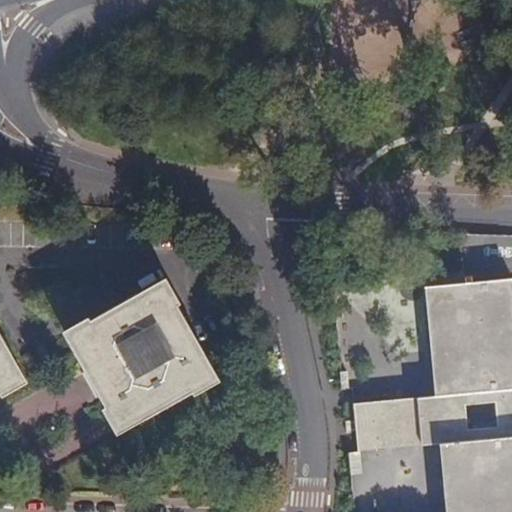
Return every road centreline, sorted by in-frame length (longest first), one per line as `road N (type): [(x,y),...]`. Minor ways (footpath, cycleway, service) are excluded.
road 1 (residential): [(305,511),(313,442),(256,204)]
road 2 (residential): [(511,213),(256,204)]
road 3 (residential): [(48,150),(256,204)]
